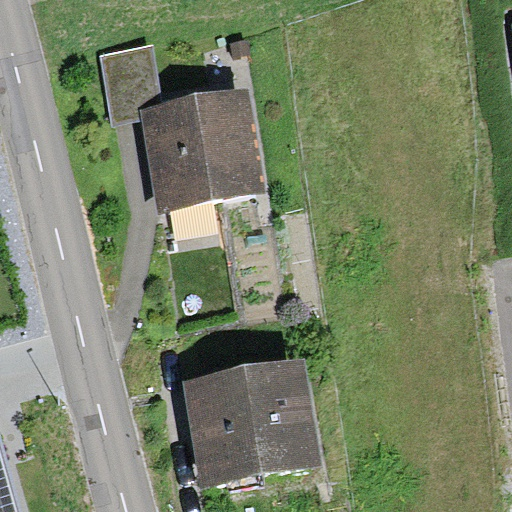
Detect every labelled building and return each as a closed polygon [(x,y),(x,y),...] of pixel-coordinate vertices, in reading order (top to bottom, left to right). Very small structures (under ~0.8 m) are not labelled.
[(141,109),(162,105),(151,46),(101,55),(114,126),(144,121),(141,109)] [(426,76),(334,90),(352,213),(398,206),(444,199),(426,76)] [(162,105),(141,109),(144,121),(160,214),(266,196),(248,91),(162,105)] [(307,361),(188,379),(204,487),(323,469),(307,361)] [(0,511),(20,511),(0,441),(0,511)]
